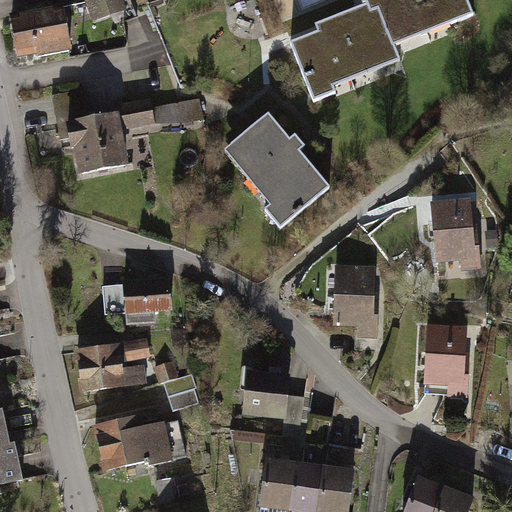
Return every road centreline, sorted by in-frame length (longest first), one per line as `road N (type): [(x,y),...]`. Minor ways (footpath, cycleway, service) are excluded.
road 1 (residential): [(18,212),(209,276),(255,302),(395,427),(511,475)]
road 2 (residential): [(18,212),(85,511)]
